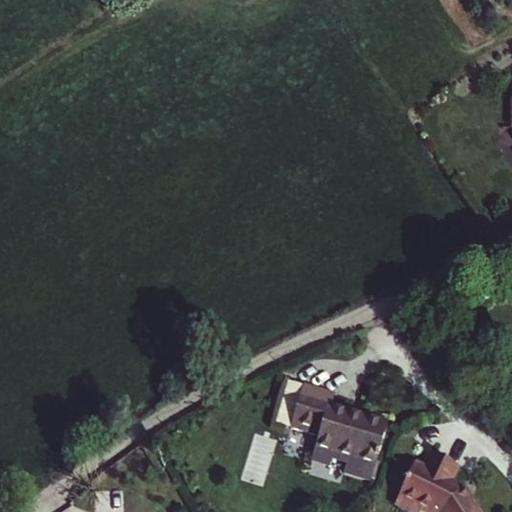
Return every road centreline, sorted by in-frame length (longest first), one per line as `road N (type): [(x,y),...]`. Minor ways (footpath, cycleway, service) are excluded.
road 1 (track): [(20,511),(232,377),(511,253)]
road 2 (residential): [(371,312),(437,409),(511,473)]
